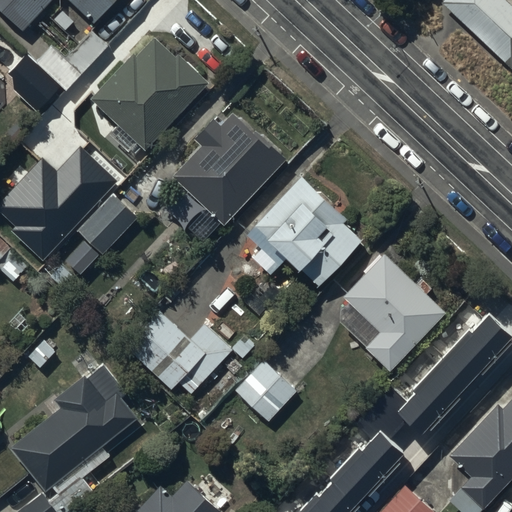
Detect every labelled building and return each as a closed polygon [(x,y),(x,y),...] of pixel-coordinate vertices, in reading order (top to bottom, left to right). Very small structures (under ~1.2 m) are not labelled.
[(73,0),(93,18),(110,0),(0,0),(0,2),(24,26),(48,0),(73,0)] [(511,2),(509,0),(447,0),(511,60),(511,57),(511,2)] [(68,88),(108,43),(93,29),(67,57),(52,43),(37,60),(68,88)] [(145,145),(208,78),(177,50),(174,53),(153,33),(136,52),(132,49),(90,94),(145,145)] [(61,87),(27,55),(9,73),(13,77),(14,89),(37,111),(61,87)] [(282,154),(232,109),(221,121),(212,113),(194,133),(202,142),(174,173),(223,218),(282,154)] [(49,115),(39,125),(57,144),(66,135),(72,140),(77,135),(66,124),(62,128),(49,115)] [(42,158),(0,202),(0,209),(16,224),(11,229),(43,258),(115,181),(80,148),(57,172),(42,158)] [(347,214),(302,172),(249,229),(282,260),(287,254),(317,283),(361,236),(342,219),(347,214)] [(138,215),(113,192),(79,228),(104,251),(138,215)] [(0,231),(0,262),(13,277),(29,262),(0,231)] [(447,306),(385,248),(343,292),(382,328),(366,345),(389,367),(447,306)] [(247,282),(238,291),(259,311),(279,289),(269,280),(257,292),(247,282)] [(511,336),(509,334),(511,330),(488,308),(471,326),(468,323),(411,384),(414,387),(397,405),(421,427),(427,421),(431,424),(460,392),(457,390),(479,367),(482,370),(511,337),(511,336)] [(159,309),(125,346),(172,390),(179,382),(192,394),(233,349),(203,322),(189,338),(159,309)] [(297,388),(264,357),(234,387),(268,419),(297,388)] [(104,399),(83,374),(56,396),(61,403),(10,444),(45,488),(137,415),(117,389),(104,399)] [(0,422),(16,406),(5,395),(0,399),(0,422)] [(483,506),(511,475),(511,395),(503,405),(498,400),(449,452),(471,473),(461,485),(483,506)] [(397,454),(403,448),(379,426),(362,445),(359,442),(330,474),(333,476),(319,491),(316,488),(301,505),(304,508),(300,511),(349,511),(360,500),(357,498),(367,487),(370,490),(400,457),(397,454)] [(224,511),(225,511),(188,477),(172,494),(160,483),(135,510),(137,511),(224,511)] [(434,511),(435,511),(405,483),(378,511),(434,511)] [(59,511),(43,490),(14,511),(59,511)]
